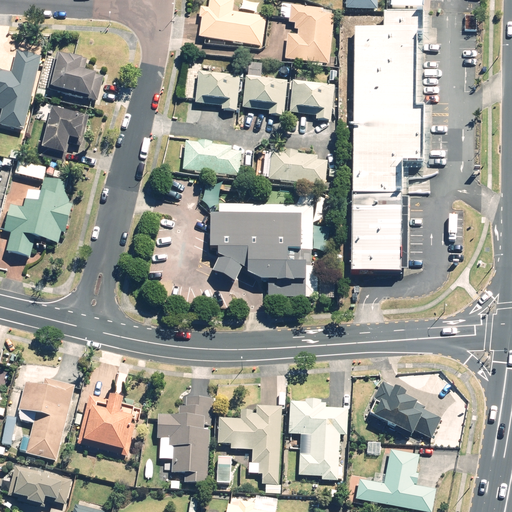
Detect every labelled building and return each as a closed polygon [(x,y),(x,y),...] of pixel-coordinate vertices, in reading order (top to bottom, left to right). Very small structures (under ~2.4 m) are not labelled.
[(211,0),(210,11),(204,10),(200,39),(263,47),(267,19),(235,14),(236,1),(225,0),(211,0)] [(378,0),(348,0),(349,10),(379,11),(378,0)] [(291,25),(297,26),(297,31),(300,31),(299,36),(290,35),(287,61),(330,65),(335,12),(284,7),(283,19),(291,20),(291,25)] [(383,32),(355,31),(354,193),(400,194),(400,170),(417,170),(418,107),(410,107),(412,16),(383,15),(383,32)] [(18,52),(13,74),(0,71),(0,109),(5,110),(1,126),(26,132),(43,58),(18,52)] [(85,73),(88,59),(59,52),(51,89),(94,99),(100,76),(85,73)] [(193,73),(191,99),(197,100),(197,105),(224,107),(224,111),(239,112),(242,76),(193,73)] [(247,77),(245,109),(272,112),(271,115),(286,116),(289,81),(247,77)] [(295,82),(293,115),(318,117),(318,120),(334,121),(337,85),(295,82)] [(87,113),(54,106),(42,157),(68,163),(74,141),(85,144),(92,117),(86,116),(87,113)] [(233,146),(188,142),(187,146),(181,145),(180,159),(186,159),(185,171),(241,177),(243,155),(232,154),(233,146)] [(319,157),(301,155),(301,153),(286,151),(285,154),(276,153),(274,181),(327,186),(330,161),(319,160),(319,157)] [(71,203),(67,195),(69,185),(48,180),(42,205),(31,202),(29,211),(13,207),(7,233),(14,234),(9,253),(34,259),(39,239),(62,245),(64,234),(68,235),(76,204),(71,203)] [(400,194),(354,193),(352,271),(402,272),(404,194),(400,194)] [(269,296),(319,298),(321,268),(314,268),(316,208),(222,204),(221,217),(212,216),(212,250),(222,251),(222,259),(213,259),(212,269),(227,281),(229,278),(244,288),(251,272),(270,283),(269,296)] [(395,387),(383,382),(374,400),(377,402),(371,415),(395,426),(393,430),(411,439),(412,437),(431,446),(444,419),(425,409),(427,405),(408,397),(410,393),(396,386),(395,387)] [(32,441),(24,439),(21,452),(29,454),(28,456),(58,462),(75,390),(47,383),(46,388),(27,384),(19,420),(36,424),(32,441)] [(465,397),(454,386),(449,392),(460,403),(465,397)] [(10,395),(1,393),(0,395),(0,407),(6,409),(10,395)] [(112,401),(93,396),(80,444),(127,457),(137,418),(123,414),(127,399),(114,395),(112,401)] [(174,474),(173,489),(180,489),(181,474),(187,475),(187,483),(208,485),(211,431),(206,431),(207,421),(211,421),(213,399),(184,397),(183,406),(181,406),(181,418),(161,417),(160,438),(162,438),(161,459),(174,460),(173,474),(174,474)] [(301,402),(292,402),(291,435),(312,436),(312,455),(302,454),(301,477),(324,478),(324,480),(342,481),(343,468),(341,468),(342,436),(349,436),(350,409),(327,408),(327,400),(301,399),(301,402)] [(254,414),(254,412),(237,411),(236,419),(221,418),(220,444),(233,444),(233,450),(254,451),(253,465),(261,465),(260,474),(265,475),(264,485),(280,485),(284,408),(259,407),(259,414),(254,414)] [(385,485),(362,480),(359,498),(422,511),(432,511),(438,490),(419,486),(421,475),(417,474),(421,457),(392,451),(385,485)] [(234,458),(220,457),(218,492),(232,492),(234,458)] [(20,499),(19,502),(48,509),(50,505),(66,508),(73,480),(17,467),(10,497),(20,499)] [(199,511),(201,499),(190,498),(187,511),(199,511)] [(265,511),(252,509),(253,505),(238,502),(237,506),(231,505),(229,511),(265,511)]
